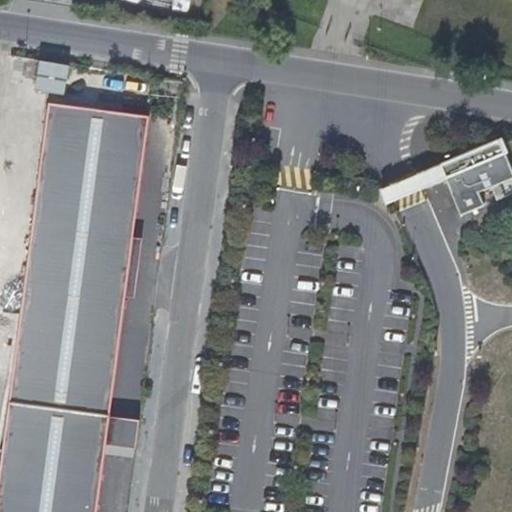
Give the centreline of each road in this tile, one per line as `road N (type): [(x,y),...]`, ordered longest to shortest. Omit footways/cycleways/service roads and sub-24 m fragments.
road 1 (unclassified): [(218,59),(158,511)]
road 2 (unclassified): [(218,59),(511,107)]
road 3 (unclassified): [(0,27),(218,59)]
